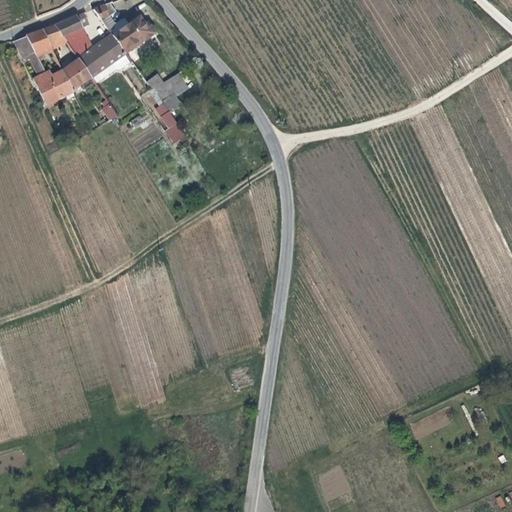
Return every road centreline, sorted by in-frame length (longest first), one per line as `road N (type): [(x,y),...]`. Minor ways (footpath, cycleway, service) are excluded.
road 1 (tertiary): [(247,511),(280,303),(287,190),(276,147),(252,107),(159,0)]
road 2 (track): [(0,321),(93,285),(279,162)]
road 3 (track): [(511,51),(411,113),(276,147)]
